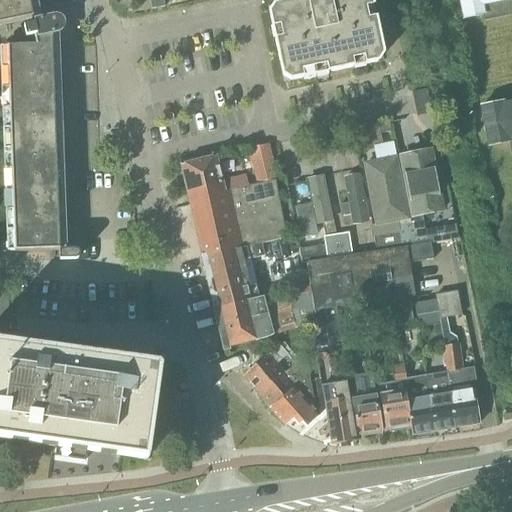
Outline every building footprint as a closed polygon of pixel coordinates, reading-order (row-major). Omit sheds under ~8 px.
[(0,0),(0,26),(41,18),(41,16),(34,18),(29,0),(0,0)] [(149,0),(152,9),(164,7),(162,0),(149,0)] [(304,0),(278,5),(269,7),(283,76),(291,80),(378,62),(382,54),(370,0),(329,0),(330,2),(316,2),(316,10),(311,11),(308,0),(304,0)] [(511,102),(503,104),(503,101),(479,106),(487,145),(508,141),(511,155),(511,154),(511,0),(459,0),(463,20),(484,16),(485,21),(511,15),(511,102)] [(36,46),(7,47),(14,253),(59,251),(60,260),(75,260),(77,260),(78,259),(79,258),(79,257),(80,256),(80,255),(80,253),(79,252),(79,251),(78,250),(76,250),(75,250),(60,250),(59,228),(58,210),(58,208),(58,190),(58,188),(57,169),(57,168),(56,149),(56,147),(55,128),(55,127),(55,108),(55,106),(54,88),(54,86),(53,67),(53,66),(52,46),(60,46),(60,45),(59,45),(59,31),(60,30),(60,29),(61,28),(61,27),(61,26),(60,24),(60,23),(59,23),(57,22),(56,22),(55,22),(42,24),(24,28),(26,39),(34,37),(36,46)] [(417,117),(429,114),(433,113),(432,106),(428,89),(426,90),(412,92),(417,117)] [(379,123),(381,134),(392,132),(389,121),(379,123)] [(250,150),(258,183),(275,180),(277,179),(269,145),(250,150)] [(453,191),(443,150),(407,157),(414,197),(417,217),(430,215),(456,212),(453,191)] [(182,165),(188,191),(223,183),(216,157),(182,165)] [(377,228),(395,225),(414,222),(411,202),(403,159),(366,164),(374,206),(375,214),(377,228)] [(300,236),(326,230),(339,228),(335,207),(330,179),(309,184),(311,205),(296,210),(300,236)] [(340,209),(343,222),(348,226),(350,229),(374,225),(363,179),(345,182),(349,205),(340,209)] [(287,238),(275,180),(258,183),(258,184),(245,187),(225,192),(223,183),(188,191),(204,258),(247,247),(259,244),(287,238)] [(427,242),(423,222),(411,224),(398,226),(399,233),(395,234),(394,232),(375,235),(376,250),(376,252),(408,247),(424,245),(423,243),(427,242)] [(353,254),(349,233),(337,235),(324,237),(327,258),(340,256),(353,254)] [(204,258),(214,295),(253,285),(253,286),(257,286),(250,259),(262,256),(259,244),(247,247),(204,258)] [(408,248),(411,263),(433,259),(430,244),(408,248)] [(337,308),(361,305),(363,320),(384,317),(381,301),(416,296),(411,263),(408,248),(408,247),(376,252),(307,263),(311,287),(316,314),(324,313),(337,311),(337,308)] [(214,295),(217,310),(256,300),(257,300),(253,286),(253,285),(214,295)] [(285,331),(295,327),(309,323),(310,315),(316,314),(311,287),(292,290),(292,299),(257,308),(256,300),(217,310),(218,313),(226,349),(253,341),(272,335),(285,331)] [(436,300),(437,300),(440,319),(439,319),(439,320),(462,316),(457,292),(435,296),(436,300)] [(399,325),(413,322),(410,300),(395,303),(399,325)] [(436,300),(415,304),(417,315),(438,311),(436,300)] [(337,311),(324,313),(326,328),(329,344),(343,341),(344,351),(354,349),(351,336),(342,337),(337,311)] [(329,344),(326,328),(324,313),(316,314),(310,315),(309,323),(311,330),(311,331),(314,349),(329,346),(329,344)] [(0,439),(56,448),(55,457),(57,457),(58,448),(72,450),(70,459),(85,461),(87,452),(117,456),(149,461),(162,364),(91,354),(28,345),(9,342),(0,341),(0,439)] [(277,365),(287,356),(292,361),(296,357),(284,343),(281,346),(267,356),(244,377),(260,395),(285,373),(277,365)] [(462,393),(458,370),(462,370),(458,346),(444,349),(448,372),(457,428),(479,424),(473,391),(462,393)] [(306,355),(285,373),(260,395),(285,424),(293,418),(299,425),(303,422),(307,427),(319,416),(320,417),(324,413),(314,402),(306,355)] [(386,429),(411,425),(407,402),(406,391),(407,383),(406,380),(404,365),(392,367),(396,392),(381,395),(386,429)] [(324,403),(325,403),(332,443),(341,442),(338,428),(343,414),(341,400),(337,401),(334,385),(336,384),(338,383),(336,372),(331,372),(333,385),(321,387),(324,403)] [(448,372),(424,376),(434,432),(457,428),(448,372)] [(381,431),(376,396),(372,373),(362,375),(366,398),(354,400),(359,434),(381,431)] [(412,435),(434,432),(424,376),(416,378),(420,400),(407,402),(411,425),(412,435)] [(347,382),(338,383),(336,384),(334,385),(337,401),(341,400),(343,414),(338,428),(341,442),(356,439),(349,399),(347,382)]
